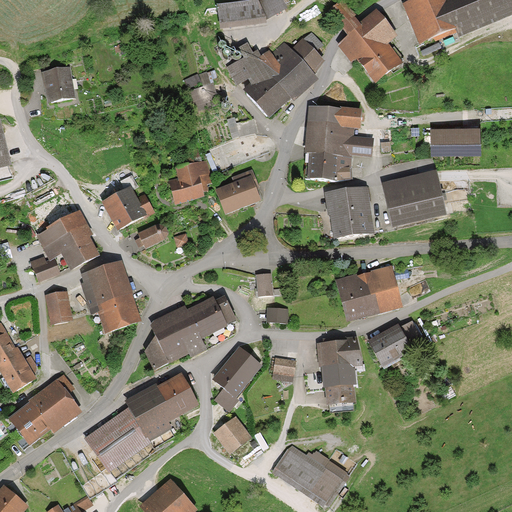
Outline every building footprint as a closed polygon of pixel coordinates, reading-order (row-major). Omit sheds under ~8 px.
[(258,0),(256,1),(215,8),(217,27),(266,22),(288,13),(279,0),(258,0)] [(349,36),(338,45),(352,63),(356,60),(358,62),(375,84),(402,63),(386,44),(397,36),(377,11),(360,24),(354,17),(356,16),(343,0),(329,12),(349,36)] [(409,0),(404,2),(420,44),(457,29),(460,36),(511,15),(511,4),(510,0),(409,0)] [(302,38),(290,49),(315,75),(325,61),(316,52),(323,45),(312,33),(304,40),(302,38)] [(243,90),(270,119),(290,100),(294,103),(320,80),(315,75),(290,49),(282,41),(262,57),(259,59),(279,76),(252,86),(251,84),(243,90)] [(244,59),(227,68),(237,86),(249,80),(251,84),(252,86),(279,76),(259,59),(262,57),(258,51),(254,53),(248,43),(238,48),(244,59)] [(69,67),(43,73),(47,93),(49,104),(76,99),(69,67)] [(189,89),(198,89),(199,101),(218,100),(216,74),(188,76),(189,89)] [(307,180),(336,182),(352,180),(352,160),(352,156),(373,158),(374,139),(355,137),(355,129),(361,130),(363,110),(309,106),(304,154),(309,154),(307,180)] [(255,120),(237,124),(240,137),(258,133),(255,120)] [(480,125),(431,126),(431,151),(480,151),(480,125)] [(0,132),(0,172),(9,170),(0,132)] [(392,152),(392,143),(383,144),(383,152),(392,152)] [(178,181),(170,182),(176,205),(204,198),(203,193),(209,191),(207,186),(213,184),(207,161),(203,162),(202,157),(201,157),(199,148),(183,153),(186,165),(174,168),(178,181)] [(213,154),(208,156),(214,173),(219,171),(213,154)] [(234,183),(215,191),(225,216),(261,201),(257,191),(260,189),(253,171),(232,179),(234,183)] [(437,173),(382,185),(392,228),(447,216),(437,173)] [(125,191),(102,203),(118,233),(147,218),(137,199),(132,191),(139,188),(132,175),(120,182),(125,191)] [(58,176),(27,192),(35,207),(66,191),(58,176)] [(368,188),(325,193),(328,216),(331,216),(334,240),(374,234),(368,188)] [(66,191),(35,207),(22,213),(34,237),(36,235),(81,211),(69,190),(66,191)] [(145,194),(137,199),(147,218),(156,214),(145,194)] [(81,211),(36,235),(49,262),(62,255),(71,273),(100,257),(93,245),(90,238),(94,236),(81,211)] [(155,226),(135,234),(142,252),(164,243),(166,234),(164,228),(155,226)] [(184,234),(172,237),(175,250),(188,246),(184,234)] [(43,256),(31,261),(39,281),(59,274),(55,261),(46,264),(43,256)] [(121,262),(82,276),(85,284),(82,285),(92,315),(99,313),(106,334),(141,322),(133,297),(132,294),(121,262)] [(336,280),(348,324),(402,308),(392,266),(336,280)] [(271,274),(256,276),(258,298),(273,296),(271,274)] [(68,292),(46,296),(52,325),(73,321),(68,292)] [(207,348),(236,330),(233,324),(237,322),(225,297),(216,301),(215,297),(187,310),(185,307),(153,322),(150,326),(155,337),(145,352),(154,371),(169,364),(190,354),(191,358),(208,350),(207,348)] [(288,310),(267,309),(267,323),(288,324),(288,310)] [(2,322),(0,323),(0,371),(13,393),(37,379),(31,369),(18,348),(17,348),(2,322)] [(398,324),(368,341),(371,347),(384,369),(401,360),(400,358),(412,351),(409,347),(422,340),(413,322),(400,328),(398,324)] [(357,336),(347,338),(347,341),(317,344),(320,379),(322,378),(323,389),(326,389),(327,406),(330,405),(331,413),(353,411),(353,403),(356,403),(354,387),(357,386),(355,368),(363,367),(357,336)] [(240,347),(212,381),(223,389),(237,400),(264,366),(240,347)] [(296,360),(270,357),(268,375),(273,375),(273,381),(294,383),(296,360)] [(176,419),(199,407),(182,374),(158,387),(157,384),(124,403),(128,408),(150,441),(172,429),(169,423),(176,419)] [(29,401),(31,403),(52,430),(54,435),(83,413),(68,394),(75,389),(64,375),(29,401)] [(237,400),(223,389),(214,401),(230,412),(239,402),(237,400)] [(31,403),(9,420),(12,424),(8,428),(23,448),(26,446),(28,444),(30,447),(52,430),(31,403)] [(128,408),(84,439),(108,474),(152,444),(150,441),(128,408)] [(234,417),(214,433),(232,454),(252,438),(234,417)] [(291,444),(272,472),(326,509),(350,475),(315,451),(312,454),(309,452),(306,455),(291,444)] [(196,511),(168,481),(137,509),(140,511),(196,511)] [(2,485),(0,488),(0,511),(24,511),(28,507),(2,485)] [(84,511),(94,506),(88,495),(63,510),(60,505),(48,511),(84,511)]
